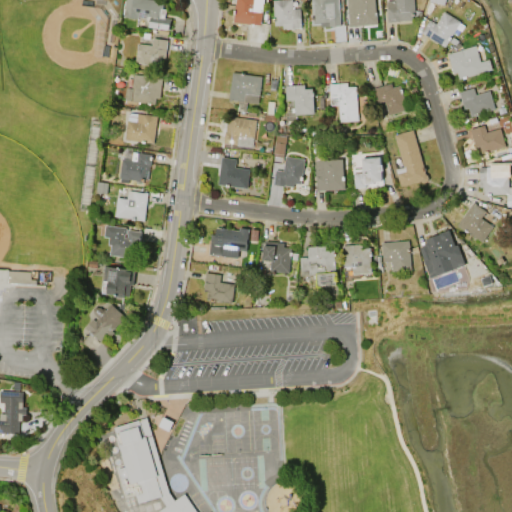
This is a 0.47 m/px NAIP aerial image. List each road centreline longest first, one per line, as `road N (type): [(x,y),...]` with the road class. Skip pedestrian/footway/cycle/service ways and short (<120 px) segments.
road 1 (residential): [(202,47),(298,57),(403,54),(428,83),(450,181),(432,207),(381,214),(302,217),(180,200)]
road 2 (tertiary): [(203,0),(157,321),(50,446),(41,472),(45,511)]
